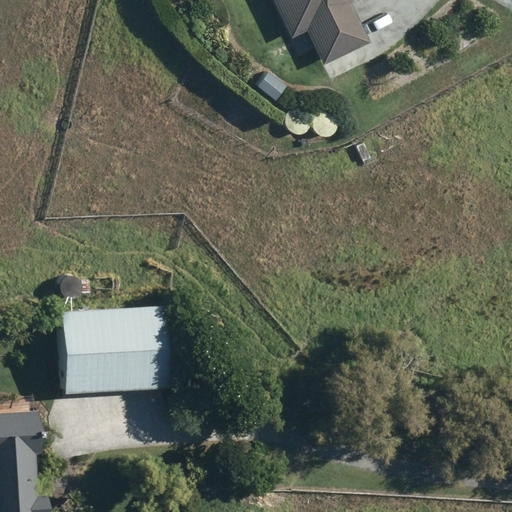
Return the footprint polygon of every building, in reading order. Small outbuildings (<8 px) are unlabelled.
[(341,2),(341,0),(273,0),(289,31),(303,24),(319,57),(358,38),(341,2)] [(268,67),(256,83),(275,96),(286,80),(268,67)] [(334,134),(335,110),(283,107),(281,131),(334,134)] [(161,305),(58,311),(63,394),(166,388),(161,305)] [(35,495),(33,453),(38,453),(36,411),(0,412),(0,511),(46,511),(45,495),(35,495)]
